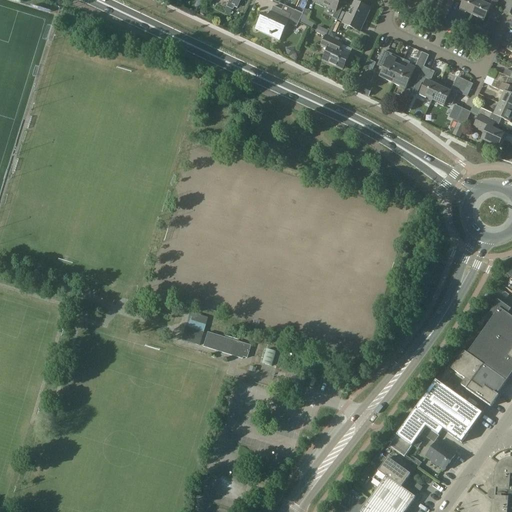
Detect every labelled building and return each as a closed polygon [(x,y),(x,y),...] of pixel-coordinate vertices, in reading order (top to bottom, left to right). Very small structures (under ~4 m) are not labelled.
[(227,0),(229,1),(226,8),(232,10),(232,11),(234,8),(236,9),(241,0),(240,0),(227,0)] [(336,12),(341,1),(341,0),(314,0),(314,1),(336,12)] [(455,0),(456,0),(463,3),(459,11),(466,14),(466,12),(472,15),(479,1),(476,0),(455,0)] [(492,0),(490,6),(479,1),(472,15),(478,18),(477,19),(483,22),(488,11),(492,13),(498,0),(497,0),(492,0)] [(509,15),(511,7),(511,0),(508,0),(502,12),(509,15)] [(347,14),(343,24),(360,32),(364,22),(362,21),(364,17),(366,17),(370,9),(356,2),(350,15),(347,14)] [(262,15),(256,29),(260,31),(264,33),(265,32),(280,38),(279,39),(280,40),(287,24),(288,22),(289,20),(298,24),(299,23),(302,15),(296,12),(284,6),(283,6),(281,10),(273,7),(268,18),(265,16),(262,15)] [(331,33),(329,37),(334,40),(339,42),(340,40),(335,37),(336,35),(331,33)] [(325,36),(320,47),(328,51),(323,61),(343,70),(350,55),(340,50),(335,48),(337,42),(325,36)] [(400,67),(394,64),(396,60),(390,57),(392,55),(384,51),(378,64),(385,67),(380,78),(393,84),(400,67)] [(400,67),(393,84),(405,89),(408,83),(410,79),(412,80),(411,82),(416,84),(418,81),(424,68),(429,56),(422,53),(419,60),(415,68),(409,66),(407,70),(400,67)] [(434,72),(424,68),(418,81),(425,84),(420,96),(426,99),(426,98),(432,101),(440,84),(431,80),(434,72)] [(498,73),(494,80),(495,81),(505,85),(511,88),(511,72),(506,70),(503,75),(498,73)] [(440,84),(432,101),(438,103),(437,104),(444,107),(445,104),(449,105),(450,104),(452,106),(457,94),(458,93),(458,92),(459,91),(463,80),(457,77),(451,90),(440,84)] [(494,80),(491,87),(491,88),(498,91),(502,92),(502,93),(504,93),(498,104),(511,110),(511,88),(505,85),(495,81),(494,80)] [(358,84),(354,92),(367,97),(370,90),(358,84)] [(492,114),(489,121),(491,122),(495,124),(499,126),(502,119),(510,122),(511,117),(511,110),(498,104),(493,115),(492,114)] [(455,105),(453,110),(461,114),(463,109),(455,105)] [(481,109),(478,116),(479,117),(489,121),(492,114),(481,109)] [(479,117),(474,128),(485,133),(482,140),(498,148),(504,135),(488,128),(491,122),(489,121),(479,117)] [(453,135),(459,138),(464,126),(458,124),(453,135)] [(511,270),(508,276),(511,278),(504,288),(503,289),(511,294),(511,270)] [(485,320),(490,323),(511,338),(511,318),(507,315),(511,310),(498,302),(485,320)] [(190,313),(186,327),(203,333),(208,319),(190,313)] [(511,338),(490,323),(466,355),(480,365),(505,383),(511,374),(511,338)] [(186,327),(181,340),(199,346),(203,333),(186,327)] [(206,333),(202,347),(241,359),(242,357),(246,359),(250,346),(206,333)] [(266,350),(262,364),(271,367),(275,353),(266,350)] [(480,365),(466,355),(463,353),(451,371),(465,381),(460,387),(465,390),(465,391),(490,408),(498,397),(496,396),(505,383),(480,365)] [(436,382),(389,447),(404,458),(421,434),(422,435),(426,428),(438,437),(439,438),(444,432),(461,444),(482,415),(436,382)] [(426,428),(422,435),(434,443),(438,437),(426,428)] [(476,438),(473,442),(481,447),(483,443),(476,438)] [(444,472),(455,456),(437,442),(425,458),(444,472)] [(410,475),(387,459),(373,480),(381,485),(386,478),(401,489),(410,475)] [(511,511),(511,463),(509,463),(507,464),(504,465),(503,466),(501,467),(500,468),(499,470),(497,473),(497,475),(493,511),(511,511)] [(386,478),(381,485),(361,511),(405,511),(415,499),(401,489),(386,478)]
